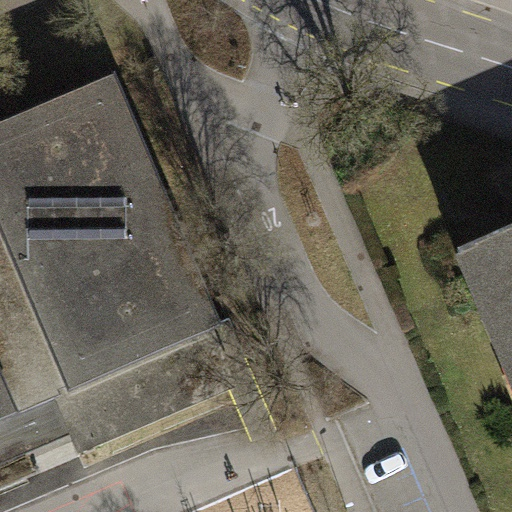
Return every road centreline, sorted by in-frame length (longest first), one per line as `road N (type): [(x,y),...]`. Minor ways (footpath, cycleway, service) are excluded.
road 1 (residential): [(309,0),(267,114),(255,181),(306,307),(408,411),(448,511)]
road 2 (primary): [(321,0),(511,66)]
